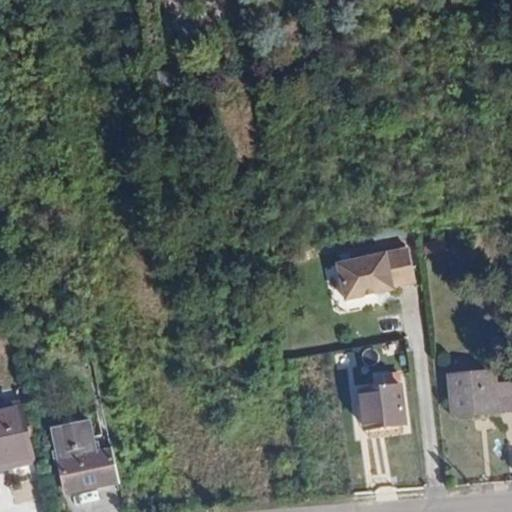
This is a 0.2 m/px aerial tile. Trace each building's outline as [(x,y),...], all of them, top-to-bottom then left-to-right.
[(447,249),(446,238),(423,241),(425,252),(447,249)] [(395,291),(395,289),(417,285),(409,250),(338,265),(346,302),(395,291)] [(385,387),(361,390),(366,430),(408,424),(402,385),(400,385),(398,372),(383,374),(385,387)] [(511,411),(511,382),(497,384),(497,376),(467,378),(470,415),(511,411)] [(0,470),(35,463),(21,403),(0,407),(0,470)] [(67,494),(119,483),(111,448),(95,451),(90,423),(53,431),(67,494)]
